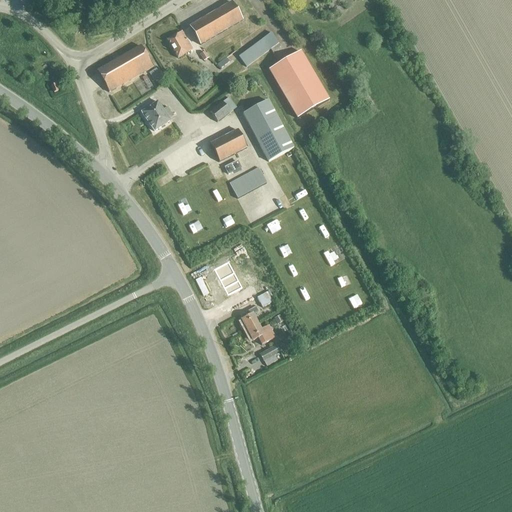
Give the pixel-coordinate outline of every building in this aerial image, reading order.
[(190,27),(201,46),(242,22),(232,3),(190,27)] [(167,40),(177,59),(192,50),(181,32),(167,40)] [(237,57),(245,68),(278,44),(270,33),(237,57)] [(97,72),(109,92),(152,68),(140,47),(97,72)] [(267,69),(295,117),(327,99),(298,50),(267,69)] [(216,64),(219,68),(229,62),(226,57),(216,64)] [(153,64),(154,73),(163,72),(162,63),(153,64)] [(209,112),(216,122),(236,109),(229,99),(209,112)] [(242,114),(268,162),(292,148),(266,100),(242,114)] [(167,108),(163,110),(157,101),(141,113),(154,132),(170,121),(169,119),(172,116),(167,108)] [(208,144),(218,163),(245,149),(236,130),(208,144)] [(276,158),(282,169),(288,166),(282,155),(276,158)] [(228,183),(236,199),(266,184),(258,168),(228,183)] [(299,192),(310,189),(308,184),(297,187),(299,192)] [(185,209),(191,206),(184,192),(177,196),(185,209)] [(189,215),(195,226),(204,221),(197,210),(189,215)] [(343,251),(348,249),(345,242),(339,245),(343,251)] [(331,243),(325,246),(331,260),(337,257),(331,243)] [(292,268),(302,265),(299,258),(290,261),(292,268)] [(337,268),(342,280),(352,276),(347,264),(337,268)] [(243,290),(228,265),(214,272),(227,297),(243,290)] [(311,276),(300,279),(304,290),(314,286),(311,276)] [(355,302),(364,296),(358,287),(350,293),(355,302)] [(256,298),(262,308),(272,302),(266,292),(256,298)] [(247,332),(258,325),(252,314),(257,311),(255,308),(244,313),(246,317),(241,320),(247,332)] [(258,325),(247,332),(252,341),(258,338),(260,343),(261,345),(274,338),(268,326),(261,330),(258,325)] [(259,355),(263,362),(279,353),(276,346),(259,355)]
